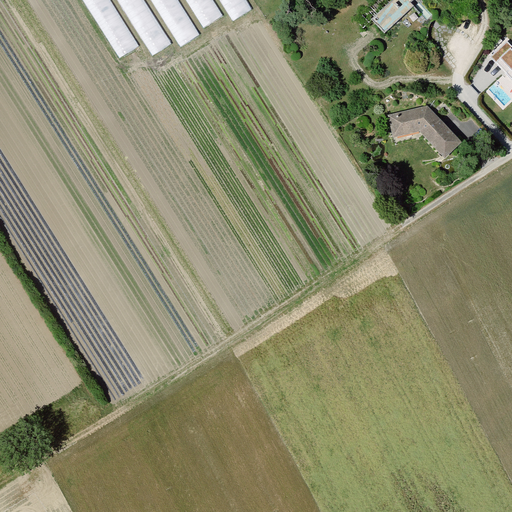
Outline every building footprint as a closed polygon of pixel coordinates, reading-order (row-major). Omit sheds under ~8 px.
[(139,49),(108,0),(80,0),(119,61),(139,49)] [(173,44),(143,0),(117,0),(154,56),(173,44)] [(178,0),(150,0),(182,50),(202,38),(178,0)] [(213,0),(186,0),(204,29),(224,17),(213,0)] [(400,0),(373,24),(387,39),(417,12),(412,7),(419,0),(400,0)] [(511,46),(507,41),(490,58),(511,80),(511,46)] [(428,111),(390,120),(395,143),(420,137),(447,164),(464,147),(428,111)]
